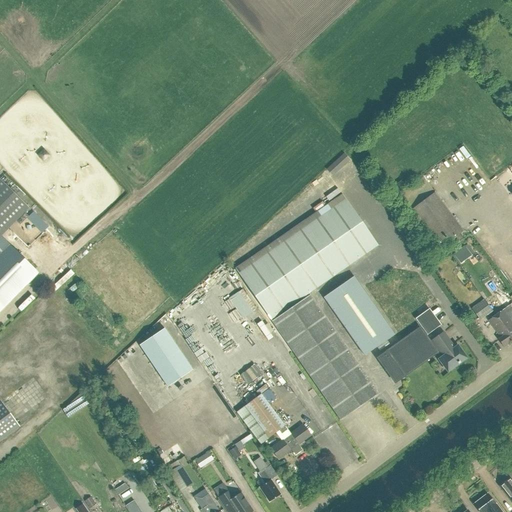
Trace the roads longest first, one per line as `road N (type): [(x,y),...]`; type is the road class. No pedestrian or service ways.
road 1 (unclassified): [(304,511),(511,358)]
road 2 (tertiary): [(414,511),(511,435)]
